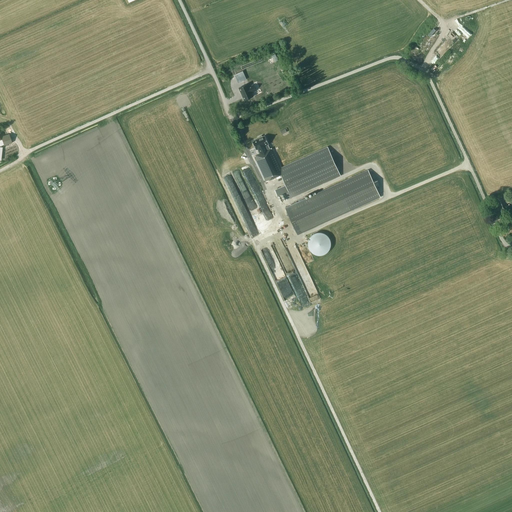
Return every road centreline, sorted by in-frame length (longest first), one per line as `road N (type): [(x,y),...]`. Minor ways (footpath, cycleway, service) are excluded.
road 1 (unclassified): [(511,245),(498,243),(418,71),(389,57),(232,118),(210,68)]
road 2 (unclassified): [(251,237),(379,511)]
road 3 (unclassified): [(210,68),(0,170)]
